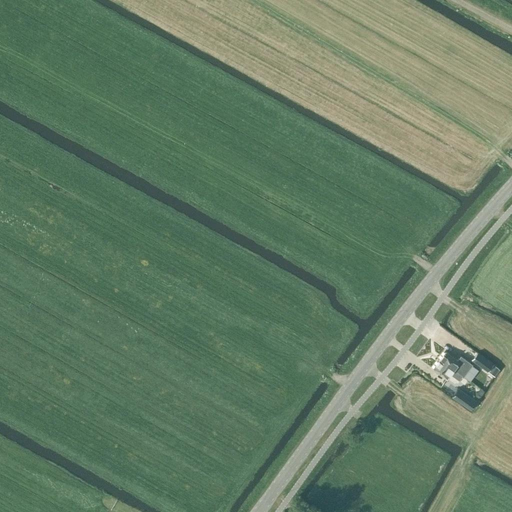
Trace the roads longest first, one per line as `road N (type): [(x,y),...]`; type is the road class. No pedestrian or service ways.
road 1 (secondary): [(258,511),(385,337),(511,185)]
road 2 (track): [(511,165),(248,0)]
